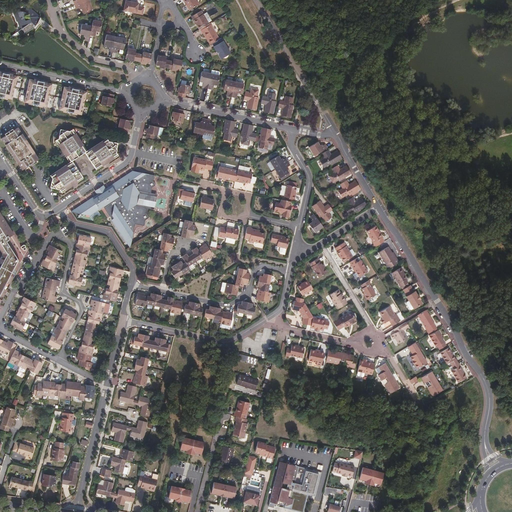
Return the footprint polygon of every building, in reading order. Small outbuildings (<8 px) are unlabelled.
[(89,0),(87,0),(75,4),(77,8),(79,8),(81,7),(82,9),(83,12),(92,9),(89,0)] [(139,3),(126,0),(125,0),(124,10),(143,14),(145,6),(138,5),(139,3)] [(183,0),(186,3),(186,2),(188,4),(187,5),(190,9),(199,4),(200,2),(198,0),(183,0)] [(34,24),(35,25),(38,22),(37,21),(41,16),(29,6),(24,11),(18,11),(15,13),(18,21),(20,27),(21,26),(22,29),(19,30),(21,35),(30,31),(33,28),(32,26),(34,24)] [(200,29),(210,23),(209,22),(212,20),(207,12),(204,14),(202,10),(193,16),(200,29)] [(92,26),(90,34),(94,35),(95,30),(100,31),(102,21),(94,19),(92,26)] [(213,42),(221,38),(212,23),(201,30),(203,34),(204,33),(211,44),(213,42)] [(85,39),(89,40),(90,34),(92,26),(82,24),(80,33),(84,34),(86,35),(85,36),(85,39)] [(109,50),(113,51),(117,36),(106,34),(104,44),(108,45),(110,46),(109,48),(109,50)] [(117,36),(113,51),(117,52),(118,49),(118,48),(120,48),(124,49),(126,38),(117,36)] [(231,52),(222,37),(221,38),(213,42),(215,46),(214,46),(222,58),(231,52)] [(128,48),(126,58),(129,59),(134,60),(138,61),(139,53),(135,52),(136,50),(128,48)] [(139,53),(138,61),(141,61),(146,62),(150,63),(152,53),(144,51),(143,54),(139,53)] [(158,54),(156,64),(160,65),(165,66),(168,67),(170,60),(166,59),(167,56),(158,54)] [(170,60),(168,67),(172,68),(176,69),(180,70),(182,61),(183,60),(174,58),(174,61),(170,60)] [(17,76),(0,71),(0,96),(13,99),(16,85),(17,76)] [(204,87),(207,88),(211,73),(202,71),(200,81),(205,83),(204,87)] [(211,73),(207,88),(211,89),(213,84),(218,85),(220,75),(211,73)] [(47,107),(52,84),(30,78),(25,102),(47,107)] [(228,96),(231,97),(235,82),(226,80),(224,90),(229,91),(228,96)] [(235,82),(231,97),(235,98),(236,93),(242,94),(244,84),(235,82)] [(179,92),(178,96),(185,97),(186,94),(189,94),(191,86),(181,83),(180,87),(179,92)] [(82,114),(87,91),(65,86),(60,109),(82,114)] [(246,92),(244,99),(248,100),(248,99),(250,99),(248,108),(257,110),(259,98),(258,97),(259,90),(252,88),(251,94),(249,94),(249,93),(246,92)] [(113,98),(114,94),(107,92),(106,96),(103,96),(102,104),(111,106),(112,103),(113,98)] [(263,96),(261,103),(265,104),(265,103),(266,103),(264,112),(273,114),(276,102),(274,101),(276,94),(269,92),(267,98),(266,98),(266,97),(263,96)] [(280,100),(278,107),(282,108),(282,106),(284,107),(282,115),(290,117),(293,105),(292,105),(293,97),(286,96),(285,102),(283,102),(283,101),(280,100)] [(182,109),(175,108),(175,111),(174,116),(173,120),(183,122),(184,114),(182,113),(182,109)] [(130,120),(120,118),(119,126),(121,127),(120,131),(128,132),(129,129),(130,124),(130,120)] [(203,134),(206,120),(202,119),(202,121),(201,124),(200,123),(195,122),(194,132),(203,134)] [(235,121),(226,119),(223,132),(225,133),(223,140),(230,141),(232,135),(233,135),(233,136),(237,137),(238,130),(235,129),(234,130),(233,130),(235,121)] [(210,121),(206,120),(203,134),(213,136),(215,127),(211,126),(209,125),(210,123),(210,121)] [(253,125),(244,123),(241,136),(243,137),(241,144),(249,145),(250,139),(252,139),(251,140),(255,141),(257,134),(253,133),(252,134),(251,134),(253,125)] [(159,127),(149,124),(149,128),(147,133),(147,137),(154,138),(155,134),(157,135),(159,127)] [(23,169),(39,158),(35,152),(19,127),(2,138),(23,169)] [(271,129),(262,127),(260,140),(261,141),(260,148),(267,150),(268,143),(270,143),(269,144),(273,145),(274,138),(271,137),(270,138),(269,138),(271,129)] [(70,162),(73,161),(86,152),(88,150),(74,129),(70,131),(61,129),(59,138),(56,140),(70,162)] [(88,150),(86,152),(97,170),(119,155),(117,152),(119,143),(109,141),(107,138),(88,150)] [(322,146),(320,145),(318,141),(310,147),(315,155),(327,148),(325,144),(323,146),(322,146)] [(331,165),(342,158),(338,150),(330,155),(329,154),(330,153),(328,150),(322,154),(324,157),(325,157),(326,157),(320,161),(324,167),(331,164),(331,165)] [(275,169),(288,162),(286,158),(284,160),(282,161),(281,159),(279,155),(270,161),(275,169)] [(209,169),(211,160),(194,156),(191,167),(205,170),(205,168),(209,169)] [(84,178),(73,161),(70,162),(51,175),(53,178),(51,187),(61,189),(63,192),(84,178)] [(290,165),(288,162),(275,169),(281,179),(285,177),(284,176),(289,172),(287,169),(286,167),(288,167),(290,165)] [(341,180),(351,173),(347,166),(339,170),(338,169),(339,168),(337,165),(331,169),(333,172),(334,171),(335,173),(329,176),(333,182),(340,178),(341,180)] [(217,177),(235,181),(236,179),(238,170),(220,166),(217,177)] [(253,173),(238,169),(238,170),(236,179),(251,182),(253,173)] [(113,219),(113,220),(125,237),(127,236),(132,243),(136,224),(145,226),(146,220),(150,218),(147,214),(148,213),(149,208),(138,206),(138,203),(140,193),(141,191),(152,193),(153,187),(157,185),(154,181),(156,175),(134,170),(109,187),(110,189),(108,191),(110,194),(102,199),(100,196),(97,197),(96,196),(72,212),(81,214),(83,216),(86,214),(91,215),(104,207),(111,217),(114,215),(115,218),(113,219)] [(348,184),(346,180),(340,184),(341,188),(343,187),(343,188),(338,192),(341,198),(348,194),(349,195),(351,194),(358,190),(360,188),(355,181),(348,185),(347,184),(348,184)] [(293,185),(289,184),(288,184),(285,197),(296,199),(297,194),(296,194),(297,186),(297,182),(294,181),(293,185)] [(98,195),(96,196),(97,197),(100,196),(102,199),(110,194),(108,191),(110,189),(109,187),(106,189),(103,185),(95,191),(98,195)] [(187,190),(178,188),(177,195),(181,196),(180,198),(193,201),(195,193),(190,192),(188,194),(187,192),(186,191),(187,190)] [(156,207),(158,197),(140,193),(138,203),(156,207)] [(202,197),(202,199),(200,206),(200,207),(212,210),(214,200),(202,197)] [(290,206),(291,202),(281,200),(281,204),(276,202),(274,211),(280,212),(280,214),(283,214),(283,217),(289,218),(292,206),(290,206)] [(332,210),(328,204),(325,206),(326,207),(324,208),(319,201),(312,206),(320,217),(321,216),(325,221),(331,217),(327,212),(328,211),(329,212),(332,210)] [(348,204),(346,201),(339,204),(341,208),(343,207),(343,208),(337,212),(341,218),(347,214),(348,216),(359,209),(359,208),(356,204),(355,201),(347,206),(346,205),(348,204)] [(9,237),(14,233),(10,225),(0,210),(0,242),(1,244),(6,241),(8,240),(9,237)] [(323,226),(314,214),(311,217),(312,219),(313,221),(312,222),(308,224),(311,229),(314,232),(323,226)] [(193,225),(193,222),(185,220),(185,222),(183,228),(195,231),(196,226),(193,225)] [(373,243),(375,246),(384,241),(379,232),(375,226),(367,231),(373,242),(373,243)] [(236,240),(239,230),(227,227),(226,228),(220,227),(218,237),(224,238),(225,237),(236,240)] [(247,227),(245,238),(250,239),(249,243),(254,244),(254,242),(263,244),(265,234),(259,232),(260,231),(252,229),(252,228),(247,227)] [(194,236),(195,231),(183,228),(181,237),(189,239),(190,236),(194,236)] [(171,238),(172,235),(164,233),(161,229),(159,231),(161,234),(164,234),(163,236),(161,235),(159,236),(159,241),(162,241),(173,244),(175,238),(171,238)] [(79,234),(77,242),(89,245),(91,236),(79,234)] [(289,239),(285,238),(280,237),(280,236),(273,234),(271,242),(278,243),(277,246),(287,249),(289,239)] [(214,248),(215,246),(217,247),(218,243),(212,240),(209,246),(214,248)] [(10,247),(6,241),(1,244),(0,244),(0,250),(2,253),(5,251),(10,247)] [(169,249),(172,249),(173,244),(162,241),(160,250),(163,250),(168,251),(169,249)] [(77,242),(76,242),(75,246),(77,246),(75,253),(82,254),(87,255),(88,251),(89,251),(90,245),(89,245),(77,242)] [(342,257),(341,258),(344,262),(353,256),(349,251),(344,242),(335,248),(339,254),(340,254),(342,257)] [(62,250),(50,243),(47,248),(50,250),(49,252),(48,251),(47,254),(57,259),(62,250)] [(203,258),(205,260),(213,255),(206,244),(200,248),(201,248),(198,250),(203,258)] [(389,268),(399,262),(397,258),(396,259),(392,252),(389,246),(379,252),(388,266),(389,268)] [(0,301),(20,262),(10,247),(5,251),(7,253),(4,258),(0,265),(0,301)] [(192,256),(196,262),(203,258),(198,250),(197,248),(192,251),(194,254),(192,256)] [(160,250),(156,249),(154,257),(165,259),(166,254),(163,254),(163,250),(160,250)] [(82,254),(75,253),(72,263),(84,266),(86,259),(82,258),(82,254)] [(55,264),(57,259),(47,254),(44,260),(42,260),(41,263),(53,270),(56,264),(55,264)] [(189,267),(196,262),(192,256),(189,257),(187,254),(182,257),(186,263),(189,267)] [(165,259),(154,257),(152,265),(159,267),(160,264),(162,265),(163,265),(165,259)] [(318,278),(328,272),(323,264),(322,265),(318,258),(310,263),(318,278)] [(357,258),(350,262),(354,270),(355,270),(360,277),(361,277),(365,275),(366,273),(368,272),(364,264),(362,265),(357,258)] [(183,274),(190,270),(189,267),(186,263),(183,264),(181,261),(177,264),(183,274)] [(84,266),(72,263),(70,274),(78,275),(79,272),(83,273),(84,266)] [(172,267),(174,270),(174,271),(171,273),(175,279),(183,274),(177,264),(172,267)] [(159,267),(152,265),(148,265),(146,275),(158,277),(159,277),(161,271),(160,271),(161,268),(159,267)] [(109,276),(121,279),(122,273),(124,273),(124,269),(110,266),(109,272),(110,272),(109,276)] [(237,277),(248,279),(250,274),(246,273),(247,270),(239,268),(237,277)] [(402,287),(408,283),(409,283),(403,272),(404,272),(401,268),(393,273),(402,287)] [(82,276),(78,275),(70,274),(68,282),(80,285),(82,276)] [(258,282),(270,284),(271,276),(264,274),(263,277),(259,276),(258,282)] [(118,290),(121,279),(109,276),(108,284),(111,285),(111,288),(118,290)] [(45,287),(56,290),(57,287),(56,286),(56,285),(59,286),(60,280),(59,280),(49,278),(47,277),(45,287)] [(239,286),(243,287),(244,284),(247,285),(248,279),(237,277),(235,285),(239,286)] [(313,289),(308,280),(297,286),(302,295),(313,289)] [(369,280),(361,285),(363,288),(362,289),(366,295),(365,297),(366,298),(369,299),(376,295),(370,284),(371,283),(369,280)] [(268,292),(270,284),(258,282),(257,287),(259,288),(261,288),(260,291),(268,292)] [(237,296),(239,286),(235,285),(227,283),(223,283),(221,291),(225,292),(225,293),(237,296)] [(415,291),(410,284),(403,288),(408,296),(407,296),(410,300),(414,308),(423,303),(418,295),(415,291)] [(55,294),(56,290),(45,287),(42,299),(56,301),(57,296),(54,295),(54,294),(55,294)] [(117,296),(118,290),(111,288),(107,287),(105,292),(104,292),(103,297),(117,301),(118,297),(117,296)] [(339,308),(348,303),(343,296),(341,294),(338,289),(330,294),(333,298),(332,299),(336,305),(337,305),(339,308)] [(257,300),(258,301),(269,303),(271,293),(268,292),(260,291),(259,291),(258,293),(257,300)] [(148,296),(148,295),(145,294),(138,293),(138,295),(136,305),(146,307),(146,304),(148,296)] [(151,297),(148,296),(146,304),(155,306),(157,294),(152,293),(151,295),(151,297)] [(162,295),(157,294),(155,306),(163,307),(164,300),(161,299),(162,295)] [(37,302),(24,296),(22,300),(23,300),(20,306),(30,312),(33,307),(34,308),(37,302)] [(92,309),(103,312),(106,302),(105,301),(98,300),(99,298),(94,297),(94,299),(92,299),(91,304),(94,305),(94,306),(93,306),(92,309)] [(167,300),(164,300),(163,307),(171,309),(173,301),(174,298),(168,297),(167,300)] [(173,301),(171,309),(171,313),(180,315),(183,303),(176,301),(173,301)] [(188,305),(186,304),(184,312),(192,314),(195,303),(189,301),(188,305)] [(238,304),(236,312),(245,314),(248,303),(242,301),(241,305),(238,304)] [(311,325),(313,317),(309,309),(305,303),(303,302),(296,301),(294,301),(292,309),(299,311),(304,318),(303,323),(311,325)] [(200,304),(195,303),(192,314),(201,316),(203,308),(200,308),(200,304)] [(248,303),(245,314),(254,316),(255,308),(252,307),(253,304),(248,303)] [(30,312),(20,306),(15,316),(22,319),(23,316),(27,318),(30,312)] [(205,317),(213,319),(216,307),(210,306),(209,310),(206,309),(205,317)] [(391,320),(394,325),(402,320),(397,313),(395,314),(390,306),(380,312),(383,318),(381,319),(384,324),(391,320)] [(216,307),(213,319),(221,321),(223,313),(220,312),(220,311),(221,308),(216,307)] [(64,317),(73,321),(77,314),(67,308),(62,316),(64,317)] [(90,313),(88,320),(95,322),(100,323),(101,318),(102,318),(103,312),(92,309),(89,309),(89,313),(90,313)] [(435,323),(427,310),(418,315),(429,334),(435,331),(432,327),(435,325),(434,323),(435,323)] [(221,321),(221,324),(230,326),(233,314),(227,312),(223,311),(223,313),(221,321)] [(334,322),(338,330),(344,326),(345,327),(349,324),(352,323),(353,324),(357,321),(356,319),(356,317),(354,313),(353,313),(352,312),(335,321),(334,322)] [(22,319),(15,316),(11,323),(22,329),(26,322),(22,319)] [(68,331),(73,321),(64,317),(62,320),(61,319),(57,325),(68,331)] [(311,325),(311,328),(323,330),(324,328),(328,329),(329,321),(326,320),(326,319),(313,317),(311,325)] [(88,320),(85,331),(97,333),(99,326),(94,325),(95,322),(88,320)] [(410,326),(407,321),(394,329),(396,332),(392,335),(394,339),(396,338),(399,343),(408,338),(404,330),(403,328),(404,328),(405,329),(410,326)] [(68,331),(57,325),(54,332),(58,334),(57,337),(63,340),(68,331)] [(440,349),(447,345),(442,336),(439,330),(429,335),(437,347),(438,346),(440,349)] [(85,331),(83,341),(90,343),(91,339),(95,340),(97,333),(85,331)] [(142,346),(145,335),(139,333),(139,337),(135,336),(135,337),(133,337),(132,340),(135,341),(134,344),(142,346)] [(57,337),(53,335),(49,343),(60,348),(64,341),(63,340),(57,337)] [(151,348),(152,340),(149,340),(150,336),(145,335),(142,346),(151,348)] [(159,350),(162,338),(156,337),(155,341),(152,340),(151,348),(159,350)] [(167,340),(162,338),(159,350),(167,352),(168,348),(171,349),(172,345),(166,343),(167,340)] [(2,340),(0,344),(0,351),(7,355),(14,343),(8,340),(7,343),(5,342),(6,341),(2,340)] [(80,347),(79,351),(93,355),(95,349),(93,349),(94,344),(90,343),(83,341),(81,347),(80,347)] [(428,362),(416,342),(409,346),(413,353),(414,353),(415,354),(411,356),(418,368),(428,362)] [(298,347),(299,345),(294,344),(293,348),(289,348),(288,356),(292,357),(292,355),(305,357),(307,348),(302,347),(298,347)] [(452,365),(459,362),(457,358),(456,359),(449,347),(441,353),(447,364),(450,362),(452,365)] [(325,353),(320,352),(316,351),(310,349),(308,360),(317,362),(316,365),(322,366),(325,353)] [(16,350),(10,362),(14,364),(13,368),(17,370),(17,369),(25,356),(19,352),(19,351),(16,350)] [(356,366),(357,358),(353,357),(354,355),(344,353),(344,355),(341,354),(341,352),(329,350),(327,361),(339,364),(340,360),(342,360),(342,361),(346,361),(345,365),(351,367),(352,365),(356,366)] [(80,360),(79,364),(86,366),(90,366),(89,368),(89,369),(92,370),(93,368),(95,362),(96,362),(97,359),(96,358),(93,357),(93,355),(79,351),(78,358),(82,359),(82,361),(80,360)] [(25,356),(17,369),(22,372),(24,371),(28,365),(31,367),(34,360),(25,356)] [(137,359),(136,364),(147,367),(149,359),(142,357),(141,360),(137,359)] [(31,367),(29,369),(37,374),(43,362),(35,358),(34,360),(31,367)] [(373,374),(375,364),(371,363),(371,361),(368,360),(364,360),(361,359),(358,371),(373,374)] [(255,364),(248,361),(245,369),(253,372),(255,364)] [(461,365),(459,362),(452,365),(454,369),(451,370),(458,382),(467,377),(460,365),(461,365)] [(383,373),(380,374),(379,375),(391,393),(400,388),(395,379),(394,380),(393,378),(394,377),(385,363),(379,367),(383,373)] [(137,371),(136,373),(145,375),(147,367),(136,364),(135,370),(137,371)] [(437,379),(432,371),(422,378),(425,383),(429,381),(430,382),(429,383),(431,385),(431,384),(432,385),(428,388),(433,396),(443,390),(438,381),(438,382),(436,379),(437,379)] [(145,375),(136,373),(134,383),(146,386),(148,376),(145,375)] [(258,380),(239,374),(236,384),(255,390),(258,380)] [(42,395),(49,396),(51,382),(44,381),(43,385),(42,385),(42,383),(38,383),(38,385),(35,385),(34,394),(36,395),(36,397),(42,398),(42,395)] [(59,396),(60,397),(65,397),(65,395),(72,396),(74,382),(67,381),(66,385),(65,385),(65,383),(61,383),(61,384),(60,395),(59,396)] [(51,382),(49,396),(55,396),(55,395),(59,396),(60,395),(61,384),(55,383),(55,382),(51,382)] [(81,383),(74,382),(72,396),(79,396),(79,399),(84,400),(85,397),(86,387),(83,386),(83,387),(81,387),(81,383)] [(95,386),(86,385),(86,387),(85,397),(94,398),(95,386)] [(120,400),(133,403),(134,399),(137,387),(130,385),(128,393),(126,392),(122,391),(120,400)] [(139,400),(138,405),(143,405),(144,406),(142,415),(150,416),(154,399),(140,396),(139,400)] [(234,416),(237,416),(246,418),(250,403),(239,400),(236,412),(234,416)] [(16,410),(7,407),(0,428),(8,431),(12,421),(13,421),(15,416),(14,415),(16,410)] [(73,421),(74,414),(64,413),(63,417),(62,417),(61,422),(62,422),(61,431),(71,432),(72,421),(73,421)] [(246,423),(247,419),(246,418),(237,416),(235,421),(237,421),(233,435),(244,438),(247,423),(246,423)] [(143,438),(147,422),(140,420),(138,428),(137,427),(132,426),(131,430),(130,435),(143,438)] [(123,441),(126,429),(127,425),(113,421),(111,430),(116,431),(118,432),(116,440),(123,441)] [(190,454),(194,440),(183,437),(180,449),(187,451),(186,454),(190,454)] [(200,454),(203,442),(194,440),(190,454),(194,455),(195,453),(200,454)] [(63,449),(64,443),(56,441),(55,447),(53,447),(52,455),(54,455),(53,460),(63,462),(65,449),(63,449)] [(255,452),(260,453),(263,454),(263,455),(267,457),(272,458),(275,447),(266,444),(266,443),(258,441),(255,452)] [(34,448),(15,442),(12,450),(17,451),(17,452),(22,454),(21,454),(31,457),(34,448)] [(230,465),(234,449),(223,446),(220,459),(221,460),(220,463),(230,465)] [(123,448),(120,458),(126,459),(132,460),(134,451),(123,448)] [(354,458),(361,459),(363,451),(356,450),(354,458)] [(120,458),(113,456),(111,463),(116,464),(115,466),(114,471),(123,473),(126,459),(120,458)] [(253,457),(249,456),(248,458),(244,473),(251,474),(252,475),(254,463),(253,463),(254,458),(253,457)] [(77,477),(79,463),(73,461),(72,467),(71,467),(69,476),(77,477)] [(285,506),(293,504),(294,499),(291,498),(298,469),(301,470),(302,467),(280,462),(270,502),(277,504),(277,506),(286,503),(285,506)] [(343,474),(347,475),(352,476),(355,466),(340,463),(335,462),(334,469),(337,469),(338,471),(337,473),(343,474)] [(382,483),(384,472),(363,466),(360,478),(367,480),(366,482),(374,484),(375,482),(382,483)] [(321,472),(302,467),(301,470),(298,469),(291,498),(294,499),(293,504),(285,506),(284,508),(301,511),(302,511),(306,493),(315,496),(321,472)] [(40,474),(38,477),(38,481),(42,481),(42,485),(54,486),(56,476),(40,474)] [(141,487),(155,490),(158,479),(152,478),(140,475),(138,483),(141,484),(141,487)] [(29,481),(11,476),(9,485),(27,490),(27,489),(31,490),(33,482),(29,481)] [(110,496),(110,495),(111,492),(114,482),(106,480),(105,485),(99,484),(97,493),(110,496)] [(235,497),(237,487),(214,482),(212,493),(221,495),(226,496),(235,497)] [(175,500),(179,501),(182,488),(179,487),(179,488),(172,486),(169,497),(176,499),(175,500)] [(182,500),(188,502),(191,491),(185,489),(186,488),(182,488),(179,501),(182,502),(182,500)] [(126,500),(133,502),(135,493),(119,489),(118,494),(117,497),(116,502),(123,504),(124,500),(126,500)] [(257,505),(259,495),(246,491),(243,502),(257,505)]
